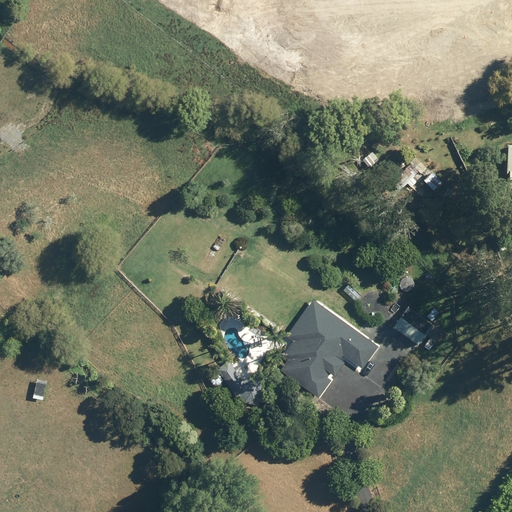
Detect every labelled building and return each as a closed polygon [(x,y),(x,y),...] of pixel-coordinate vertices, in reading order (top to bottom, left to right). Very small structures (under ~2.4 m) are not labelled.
[(490,52),(492,50),(511,41),(511,40),(503,22),(488,29),(491,37),(484,41),(490,52)] [(363,369),(379,347),(313,299),(288,333),(301,343),(282,370),(321,399),(335,380),(330,376),(332,374),(335,376),(345,362),(341,359),(344,355),(363,369)] [(406,307),(392,328),(431,352),(444,330),(434,324),(441,312),(432,307),(425,319),(406,307)] [(235,395),(241,395),(254,404),(268,395),(267,382),(255,375),(244,381),(233,362),(220,369),(235,395)] [(48,381),(37,380),(35,399),(45,401),(48,381)]
